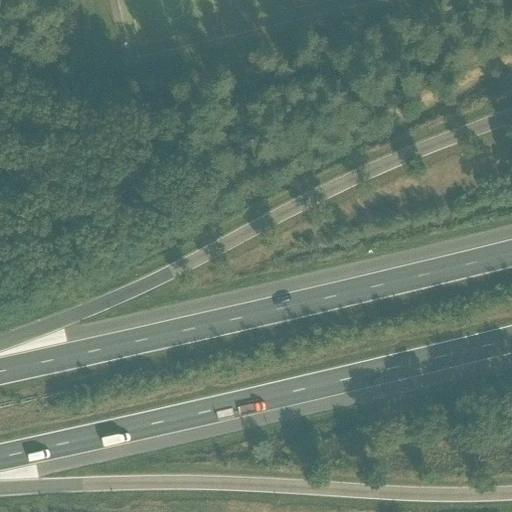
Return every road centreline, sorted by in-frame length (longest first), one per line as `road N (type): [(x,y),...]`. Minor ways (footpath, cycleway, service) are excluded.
road 1 (motorway): [(511,253),(116,346)]
road 2 (primary): [(0,458),(260,399)]
road 3 (motorway): [(260,399),(511,340)]
